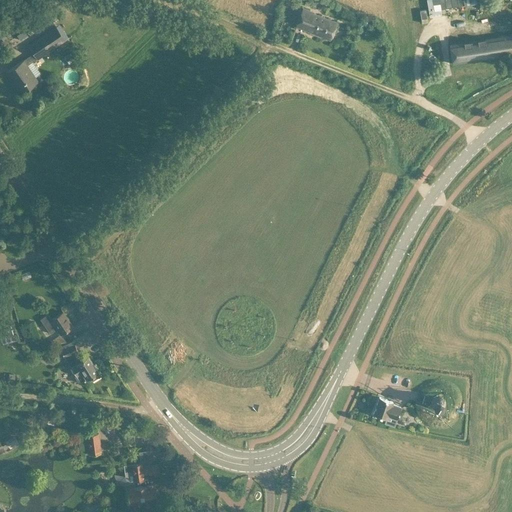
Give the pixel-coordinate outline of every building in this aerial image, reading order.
[(426,0),(428,10),(434,9),(434,10),(428,11),(429,17),(441,15),(440,9),(464,5),(463,0),(426,0)] [(330,39),(333,30),(336,22),(313,13),(314,12),(303,8),(295,26),(330,39)] [(37,59),(56,46),(65,40),(55,27),(28,45),(33,53),(6,71),(21,93),(37,81),(26,66),(37,58),(37,59)] [(452,64),(511,54),(511,34),(449,44),(452,64)] [(69,65),(77,60),(72,52),(64,57),(69,65)] [(72,326),(63,311),(51,319),(47,314),(41,318),(50,333),(57,328),(60,334),(64,332),(72,326)] [(24,341),(39,336),(34,320),(19,325),(24,341)] [(10,322),(2,324),(5,334),(7,340),(15,337),(10,322)] [(66,348),(60,350),(64,357),(70,355),(75,362),(70,365),(80,381),(89,375),(92,380),(100,375),(98,372),(88,355),(82,359),(78,351),(74,344),(66,348)] [(396,419),(401,406),(392,403),(393,401),(379,396),(373,413),(386,418),(387,416),(396,419)] [(438,411),(439,411),(440,411),(441,410),(442,410),(443,409),(444,408),(444,407),(445,407),(445,406),(446,405),(446,403),(445,402),(445,401),(445,400),(444,399),(443,398),(442,397),(441,397),(440,396),(439,396),(438,396),(437,396),(436,396),(435,397),(434,397),(433,398),(432,399),(431,400),(431,401),(431,402),(431,403),(431,405),(431,406),(431,407),(432,407),(432,408),(433,409),(434,410),(435,410),(436,411),(437,411),(438,411)] [(88,453),(101,451),(99,433),(85,434),(88,453)] [(126,485),(129,509),(130,509),(131,511),(138,510),(138,508),(139,508),(139,506),(139,503),(147,502),(156,501),(155,494),(158,493),(157,487),(155,487),(153,474),(159,473),(157,463),(149,464),(149,461),(151,460),(149,450),(139,452),(140,454),(138,455),(139,461),(140,460),(141,461),(132,462),(133,473),(126,474),(127,484),(127,485),(126,485)]
